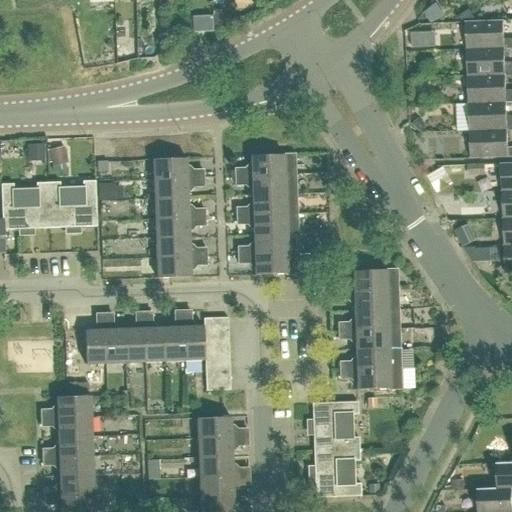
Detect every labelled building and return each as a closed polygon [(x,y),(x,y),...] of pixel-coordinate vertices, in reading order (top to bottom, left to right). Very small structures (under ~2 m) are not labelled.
[(505,49),(505,50),(511,49),(511,39),(505,40),(504,23),(467,24),(468,51),(505,49)] [(412,32),(412,46),(424,46),(424,32),(412,32)] [(511,67),(506,67),(505,50),(505,49),(468,51),(469,78),(506,77),(511,77),(511,67)] [(511,94),(507,94),(506,77),(469,78),(470,105),(507,104),(507,105),(511,104),(511,94)] [(511,121),(508,122),(507,105),(507,104),(470,105),(471,132),(508,131),(508,132),(511,131),(511,121)] [(511,148),(509,149),(508,132),(508,131),(471,132),(472,160),(511,158),(511,148)] [(43,160),(60,155),(55,139),(39,144),(43,160)] [(235,178),(295,177),(294,156),(281,156),(281,157),(250,158),(250,166),(248,166),(244,170),(234,170),(235,178)] [(153,181),(202,179),(202,171),(192,172),(188,168),(186,168),(186,160),(152,161),(153,181)] [(511,164),(503,165),(503,193),(511,192),(511,164)] [(484,166),(468,166),(468,176),(484,176),(484,166)] [(438,193),(452,185),(443,170),(429,178),(438,193)] [(251,198),(296,196),(295,177),(235,178),(235,186),(245,186),(249,190),(251,190),(251,198)] [(153,201),(187,200),(187,192),(189,192),(193,187),(203,187),(202,179),(153,181),(153,201)] [(47,184),(49,229),(96,228),(94,182),(82,183),(82,189),(59,190),(59,184),(47,184)] [(3,231),(49,229),(47,184),(36,184),(36,190),(13,191),(13,185),(0,186),(2,221),(3,231)] [(504,219),(511,219),(511,192),(503,193),(504,219)] [(236,217),(296,216),(296,196),(251,198),(251,205),(249,205),(246,209),(236,210),(236,217)] [(154,220),(204,219),(204,211),(193,211),(190,207),(187,207),(187,200),(153,201),(154,220)] [(253,236),(297,235),(296,216),(236,217),(236,225),(246,225),(250,229),(252,229),(253,236)] [(204,219),(154,220),(155,240),(189,239),(188,232),(190,231),(194,227),(204,227),(204,219)] [(463,226),(455,230),(463,247),(471,243),(463,226)] [(238,257),(298,254),(297,235),(253,236),(253,244),(251,244),(247,248),(237,249),(238,257)] [(155,259),(206,258),(205,250),(195,251),(191,247),(189,247),(189,239),(155,240),(155,259)] [(298,254),(238,257),(238,265),(248,265),(252,269),(254,269),(254,276),(285,275),(285,276),(298,275),(298,254)] [(206,258),(155,259),(156,280),(190,279),(190,270),(192,270),(196,266),(206,266),(206,258)] [(337,294),(397,292),(397,271),(396,271),(383,271),(383,272),(352,273),(353,281),(350,281),(345,285),(337,286),(337,294)] [(354,313),(398,311),(397,292),(337,294),(337,302),(346,301),(351,305),(353,305),(354,313)] [(338,333),(399,331),(398,311),(354,313),(354,321),(352,321),(347,325),(338,325),(338,333)] [(203,332),(203,328),(194,328),(194,326),(190,322),(190,312),(182,313),(184,363),(204,362),(204,356),(203,344),(203,332)] [(164,363),(184,363),(182,313),(174,313),(174,323),(171,327),(171,329),(163,329),(164,363)] [(125,365),(145,364),(143,314),(135,314),(135,324),(132,328),(132,330),(124,331),(125,365)] [(164,363),(163,329),(155,330),(155,328),(151,323),(151,314),(143,314),(145,364),(164,363)] [(85,366),(105,365),(104,315),(96,316),(96,326),(93,330),(93,332),(85,332),(85,350),(85,366)] [(125,365),(124,331),(116,331),(116,329),(112,325),(112,315),(104,315),(105,365),(125,365)] [(203,332),(227,331),(226,319),(225,319),(203,320),(202,320),(203,328),(203,332)] [(203,344),(227,343),(227,331),(203,332),(203,344)] [(355,352),(399,350),(399,331),(338,333),(339,341),(348,340),(353,344),(355,344),(355,352)] [(204,356),(227,355),(227,343),(203,344),(204,356)] [(340,372),(400,370),(399,350),(355,352),(355,360),(353,360),(349,364),(339,364),(340,372)] [(204,368),(228,367),(227,355),(204,356),(204,362),(204,368)] [(205,379),(228,379),(228,367),(204,368),(205,379)] [(400,370),(340,372),(340,380),(350,380),(354,383),(356,383),(356,391),(387,390),(387,391),(401,390),(400,370)] [(228,379),(205,379),(205,392),(229,391),(228,379)] [(41,419),(91,418),(90,398),(66,398),(56,399),(57,407),(55,407),(51,411),(41,412),(41,419)] [(313,452),(358,450),(358,439),(352,439),(351,416),(357,416),(356,403),(311,405),(313,452)] [(58,439),(91,438),(91,418),(41,419),(42,427),(51,427),(55,430),(57,430),(58,439)] [(197,440),(247,439),(247,431),(236,431),(232,427),(230,427),(230,419),(196,420),(197,440)] [(43,458),(92,457),(91,438),(58,439),(58,446),(56,446),(52,450),(43,450),(43,458)] [(198,460),(231,459),(231,451),(233,451),(237,446),(247,446),(247,439),(197,440),(198,460)] [(358,450),(313,452),(315,499),(360,497),(359,485),(353,485),(352,462),(358,462),(358,450)] [(59,478),(93,476),(92,457),(43,458),(43,466),(53,466),(57,470),(59,470),(59,478)] [(198,479),(248,478),(248,471),(238,471),(234,467),(232,467),(231,459),(198,460),(198,479)] [(498,491),(511,490),(511,465),(497,466),(497,490),(498,491)] [(44,497),(93,496),(93,476),(59,478),(59,484),(57,484),(54,489),(44,489),(44,497)] [(199,499),(233,497),(232,490),(234,490),(238,486),(249,485),(248,478),(198,479),(199,499)] [(511,511),(511,490),(498,491),(497,490),(477,491),(478,511),(511,511)] [(93,511),(93,496),(44,497),(45,505),(54,505),(58,509),(60,509),(60,511),(93,511)] [(199,511),(249,511),(249,509),(239,510),(235,506),(233,506),(233,497),(199,499),(199,511)]
